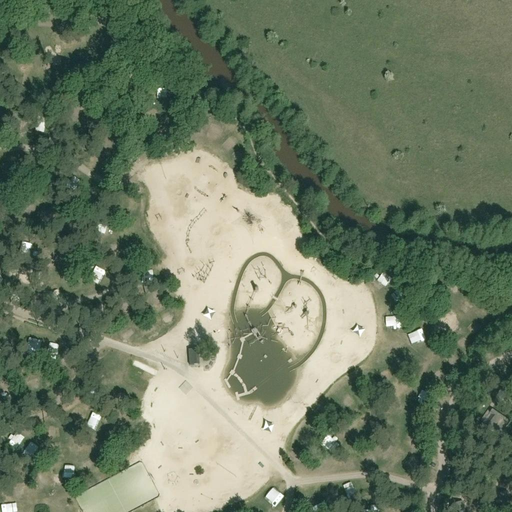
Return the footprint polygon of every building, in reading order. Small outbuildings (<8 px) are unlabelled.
[(17,119),(16,137),(24,137),(24,131),(27,131),(27,120),(17,119)] [(218,136),(221,127),(211,122),(207,132),(218,136)] [(103,139),(107,149),(114,146),(111,136),(103,139)] [(110,194),(108,205),(122,208),(125,197),(110,194)] [(107,222),(97,221),(96,233),(106,234),(107,222)] [(39,258),(49,258),(50,250),(39,249),(39,258)] [(55,253),(52,264),(61,267),(64,255),(55,253)] [(70,262),(79,266),(81,261),(73,257),(70,262)] [(90,273),(100,278),(105,268),(94,264),(90,273)] [(388,275),(381,288),(389,293),(397,280),(388,275)] [(14,298),(12,303),(21,306),(22,301),(14,298)] [(120,301),(123,310),(132,307),(129,298),(120,301)] [(462,305),(471,316),(478,310),(469,300),(462,305)] [(165,312),(168,324),(177,322),(174,309),(165,312)] [(492,318),(481,320),(483,331),(494,329),(492,318)] [(152,338),(160,334),(153,319),(145,323),(152,338)] [(119,333),(125,341),(134,334),(127,326),(119,333)] [(464,354),(468,359),(477,350),(472,345),(464,354)] [(198,350),(188,351),(189,367),(194,366),(199,366),(198,360),(198,350)] [(457,371),(462,364),(451,356),(446,363),(457,371)] [(387,386),(392,381),(383,369),(377,374),(387,386)] [(445,388),(449,381),(438,373),(433,379),(445,388)] [(184,392),(191,399),(197,392),(190,385),(184,392)] [(75,409),(80,420),(90,416),(85,404),(75,409)] [(495,405),(483,414),(489,422),(502,413),(495,405)] [(95,412),(90,422),(101,427),(106,417),(95,412)] [(371,436),(364,437),(365,447),(373,445),(371,436)] [(386,447),(390,454),(398,449),(394,442),(386,447)] [(97,454),(105,458),(109,453),(101,448),(97,454)] [(371,464),(378,460),(372,451),(365,456),(371,464)] [(348,460),(350,470),(357,468),(354,458),(348,460)] [(308,471),(322,477),(326,466),(312,461),(308,471)] [(88,475),(98,472),(95,462),(85,465),(88,475)] [(49,470),(38,472),(40,484),(51,483),(49,470)] [(77,479),(77,471),(67,471),(68,479),(77,479)] [(14,486),(18,503),(29,500),(25,483),(14,486)] [(494,498),(500,511),(505,511),(511,509),(511,502),(507,492),(494,498)] [(1,510),(5,511),(7,511),(12,502),(5,499),(1,510)] [(449,508),(450,511),(467,511),(462,502),(449,508)] [(313,511),(325,511),(327,511),(322,503),(311,509),(313,511)]
